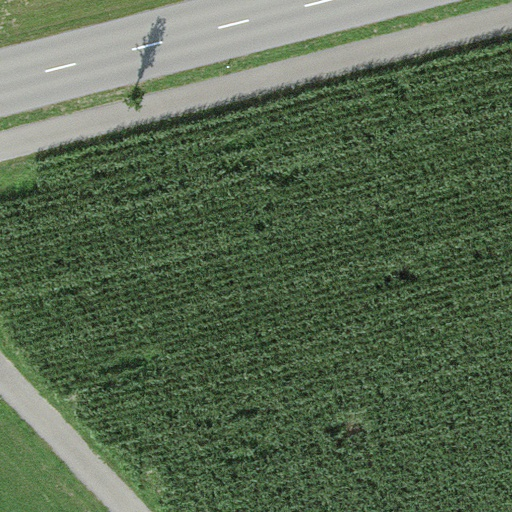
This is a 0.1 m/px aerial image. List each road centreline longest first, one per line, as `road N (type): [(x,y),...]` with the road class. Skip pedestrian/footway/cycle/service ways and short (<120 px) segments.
road 1 (primary): [(0,85),(336,0)]
road 2 (track): [(0,360),(133,511)]
